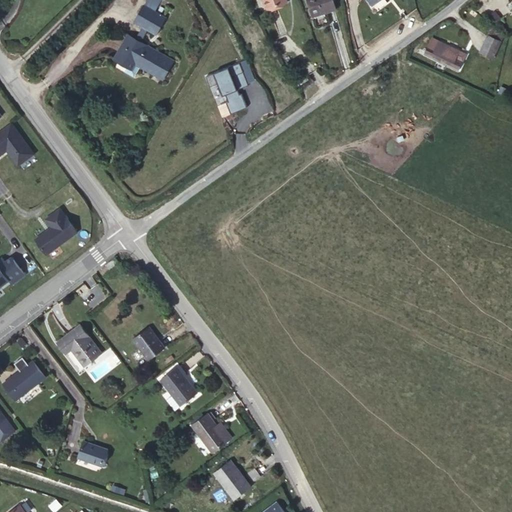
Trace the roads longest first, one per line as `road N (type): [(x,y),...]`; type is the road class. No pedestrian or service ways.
road 1 (residential): [(127,235),(460,0)]
road 2 (residential): [(127,235),(208,339),(313,511)]
road 3 (residential): [(0,59),(127,235)]
road 4 (residential): [(127,235),(0,326)]
